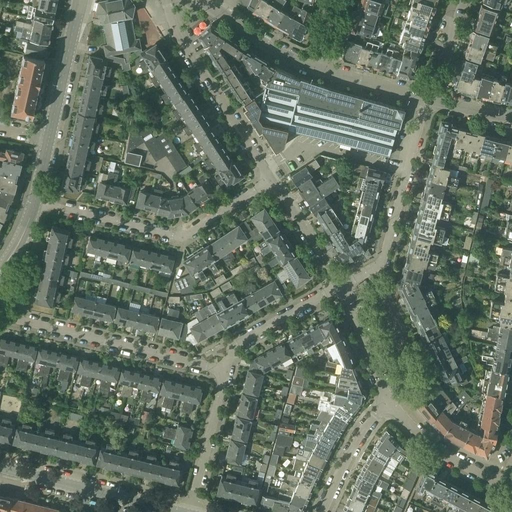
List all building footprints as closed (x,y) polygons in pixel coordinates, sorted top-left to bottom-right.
[(58,0),(31,0),(37,1),(36,7),(55,11),(56,5),(57,5),(58,4),(59,1),(58,0)] [(106,54),(105,59),(107,59),(120,62),(120,63),(120,65),(121,70),(129,68),(128,62),(142,53),(143,52),(140,48),(138,38),(135,39),(130,15),(131,15),(132,11),(133,4),(130,0),(103,0),(99,1),(99,4),(98,4),(97,10),(97,12),(101,17),(104,20),(108,44),(104,45),(106,54)] [(247,7),(253,10),(259,0),(250,0),(247,6),(247,7)] [(259,14),(264,18),(276,0),(259,0),(253,10),(254,11),(254,12),(257,15),(259,14)] [(285,0),(276,0),(264,18),(270,22),(270,23),(273,25),(275,25),(276,25),(284,12),(280,9),(285,0)] [(358,6),(359,6),(378,13),(385,15),(389,4),(383,2),(378,0),(360,0),(360,2),(359,1),(358,6)] [(411,5),(410,10),(431,17),(432,13),(433,13),(436,12),(437,9),(435,6),(417,0),(415,7),(411,5)] [(304,36),(305,33),(304,31),(313,4),(305,2),(301,8),(288,32),(292,35),(293,37),(297,39),(304,36)] [(285,12),(284,12),(276,25),(276,27),(280,29),(282,29),(288,32),(301,8),(294,4),(289,14),(285,12)] [(33,18),(35,19),(52,23),(52,22),(54,21),(55,17),(54,16),(55,11),(36,7),(30,5),(27,17),(33,18)] [(482,5),(478,17),(494,22),(498,11),(482,5)] [(354,12),(352,17),(355,18),(374,25),(378,13),(359,6),(357,11),(356,10),(354,12)] [(412,15),(410,21),(410,22),(427,28),(427,27),(428,27),(431,27),(432,23),(430,21),(431,21),(430,20),(431,17),(410,10),(408,14),(412,15)] [(355,18),(352,17),(350,22),(351,24),(352,25),(351,30),(357,32),(365,34),(376,38),(380,27),(374,25),(355,18)] [(494,22),(478,17),(474,28),(491,33),(494,22)] [(52,23),(35,19),(34,25),(16,21),(15,26),(24,28),(50,33),(51,28),(53,28),(53,25),(52,24),(52,23)] [(427,28),(410,22),(410,21),(406,20),(402,31),(424,39),(425,34),(426,35),(428,34),(429,31),(428,28),(427,28)] [(198,35),(210,53),(219,47),(226,36),(221,32),(210,25),(198,35)] [(24,28),(15,26),(14,30),(22,32),(21,38),(30,40),(48,44),(48,43),(49,42),(50,40),(49,38),(50,33),(24,28)] [(471,37),(469,43),(495,52),(498,44),(487,40),(489,35),(473,30),(469,33),(470,37),(471,37)] [(343,45),(345,48),(342,56),(344,59),(355,62),(361,46),(365,34),(357,32),(357,34),(350,31),(347,41),(347,40),(345,42),(343,45)] [(422,42),(424,39),(402,31),(399,42),(420,50),(420,49),(421,49),(423,48),(424,45),(423,43),(422,42)] [(231,64),(233,63),(239,59),(240,58),(243,54),(246,50),(246,49),(243,47),(239,44),(232,39),(232,40),(226,36),(219,47),(220,48),(221,50),(231,64)] [(26,46),(25,52),(45,57),(45,56),(47,55),(48,51),(47,50),(48,44),(30,40),(21,38),(20,38),(18,44),(26,46)] [(374,40),(373,43),(365,65),(366,65),(365,66),(368,67),(371,68),(371,67),(375,68),(380,53),(376,52),(380,42),(374,40)] [(365,65),(373,43),(367,41),(365,48),(361,46),(355,62),(359,63),(359,64),(361,66),(364,66),(365,65)] [(493,59),(495,52),(469,43),(467,48),(466,48),(463,50),(464,54),(465,55),(480,61),(482,55),(493,59)] [(150,65),(153,70),(166,61),(167,61),(156,44),(143,52),(142,53),(145,58),(140,61),(145,68),(150,65)] [(221,71),(222,70),(231,64),(221,50),(220,48),(219,47),(210,53),(213,57),(212,60),(214,64),(217,64),(221,71)] [(385,71),(386,71),(393,50),(389,49),(387,48),(385,54),(381,53),(380,53),(375,68),(380,69),(379,70),(382,71),(385,72),(385,71)] [(405,48),(401,59),(397,74),(401,75),(401,76),(406,78),(407,76),(410,77),(413,69),(414,69),(417,68),(419,62),(417,60),(416,59),(419,52),(405,48)] [(262,83),(265,85),(274,68),(270,65),(258,57),(257,58),(246,50),(243,54),(240,58),(239,59),(249,74),(254,71),(255,72),(262,76),(260,80),(262,83)] [(399,52),(393,50),(386,71),(386,72),(389,73),(392,74),(392,72),(397,74),(401,59),(397,58),(399,52)] [(32,116),(45,59),(24,54),(11,112),(32,116)] [(107,59),(105,59),(90,55),(86,75),(87,75),(102,78),(103,73),(109,75),(111,66),(105,65),(107,59)] [(459,67),(456,75),(458,76),(455,85),(456,89),(476,95),(482,75),(483,72),(475,70),(478,61),(464,57),(461,67),(459,67)] [(177,77),(166,61),(153,70),(156,74),(151,78),(156,85),(161,82),(164,86),(177,77)] [(233,63),(231,64),(222,70),(224,73),(224,74),(223,76),(225,80),(228,80),(236,93),(235,95),(237,98),(240,99),(240,100),(241,99),(243,102),(255,94),(260,91),(258,87),(253,90),(255,91),(253,92),(246,82),(243,84),(238,77),(242,75),(233,63)] [(260,91),(255,94),(243,102),(243,103),(245,107),(243,109),(259,133),(261,131),(274,152),(283,146),(286,138),(291,139),(294,131),(389,155),(395,132),(398,133),(404,110),(328,88),(301,79),(275,67),(274,68),(265,85),(262,90),(261,90),(260,91)] [(499,100),(505,80),(506,75),(502,74),(500,81),(498,81),(499,79),(493,78),(493,79),(488,97),(493,99),(493,100),(497,101),(499,100)] [(101,84),(102,78),(87,75),(82,94),(98,97),(99,92),(105,93),(107,85),(101,84)] [(482,75),(476,95),(481,96),(481,98),(485,99),(487,97),(488,97),(493,79),(482,75)] [(174,102),(188,94),(177,77),(164,86),(167,91),(162,94),(166,101),(171,98),(174,102)] [(511,82),(505,80),(499,100),(511,101),(511,82)] [(189,93),(188,94),(174,102),(177,107),(172,110),(177,118),(182,114),(185,119),(199,109),(189,93)] [(97,102),(98,97),(82,94),(78,112),(77,111),(77,112),(94,116),(95,111),(101,112),(103,104),(97,102)] [(193,131),(196,135),(209,126),(210,126),(199,109),(185,119),(188,123),(183,127),(188,134),(193,131)] [(93,121),(94,116),(77,112),(73,131),(74,131),(90,135),(91,130),(97,131),(99,122),(93,121)] [(432,152),(434,153),(431,166),(430,166),(429,170),(429,171),(428,177),(457,185),(458,178),(447,175),(449,169),(441,167),(443,158),(446,159),(447,157),(450,158),(451,155),(452,150),(449,149),(451,142),(454,143),(458,128),(450,125),(450,123),(443,121),(440,122),(438,131),(440,132),(437,145),(435,144),(432,152)] [(126,151),(144,141),(156,160),(165,155),(167,156),(177,150),(165,132),(163,133),(156,138),(154,134),(147,123),(129,134),(124,162),(139,165),(142,155),(126,151)] [(207,152),(220,143),(209,126),(196,135),(199,140),(194,143),(199,150),(204,147),(207,152)] [(462,146),(467,147),(471,130),(470,130),(469,129),(467,128),(465,129),(458,127),(458,128),(454,143),(452,150),(451,155),(459,157),(462,146)] [(161,130),(154,134),(156,138),(163,133),(161,130)] [(472,131),(471,130),(467,147),(472,149),(469,160),(476,162),(479,151),(483,134),(477,132),(476,131),(473,130),(472,131)] [(89,140),(90,135),(74,131),(70,150),(86,153),(87,148),(93,150),(95,141),(89,140)] [(484,158),(491,160),(497,137),(483,134),(479,151),(486,152),(484,158)] [(499,156),(505,157),(509,140),(497,137),(491,160),(498,161),(499,156)] [(214,163),(217,168),(231,159),(220,143),(207,152),(210,156),(205,159),(210,167),(214,163)] [(0,158),(3,159),(20,164),(23,152),(7,149),(6,151),(0,150),(0,158)] [(85,158),(86,153),(70,150),(66,168),(65,168),(82,172),(83,167),(88,168),(90,160),(85,158)] [(180,155),(177,150),(167,156),(170,161),(180,155)] [(183,160),(180,155),(170,161),(173,166),(183,160)] [(290,175),(297,185),(309,177),(312,175),(310,171),(319,164),(317,161),(325,156),(320,155),(290,175)] [(232,158),(231,159),(217,168),(220,172),(215,176),(220,183),(225,180),(228,184),(243,175),(232,158)] [(20,164),(3,159),(1,164),(0,164),(0,172),(17,177),(19,170),(21,170),(22,166),(21,165),(20,164)] [(176,171),(186,165),(183,160),(173,166),(176,171)] [(102,173),(100,182),(96,196),(107,199),(114,169),(115,163),(111,162),(108,174),(102,173)] [(385,173),(385,172),(362,165),(359,177),(382,183),(383,178),(385,177),(386,174),(385,173)] [(81,177),(82,172),(65,168),(61,187),(77,191),(79,186),(84,187),(86,178),(81,177)] [(118,170),(114,169),(107,199),(117,201),(120,187),(115,185),(118,170)] [(15,184),(17,177),(0,172),(0,186),(14,190),(14,189),(15,189),(16,189),(17,185),(16,184),(15,184)] [(306,199),(310,205),(314,202),(324,196),(329,193),(340,185),(339,184),(341,183),(341,182),(342,180),(340,177),(336,179),(333,176),(323,182),(321,179),(316,182),(315,181),(313,183),(309,177),(297,185),(301,191),(300,191),(306,199)] [(356,188),(362,189),(378,194),(379,193),(381,192),(381,189),(380,188),(382,183),(359,177),(356,188)] [(425,190),(424,190),(442,195),(444,189),(455,192),(457,185),(428,177),(426,184),(425,185),(424,189),(425,190)] [(206,180),(197,186),(205,199),(215,193),(206,180)] [(121,183),(120,187),(117,201),(126,204),(128,198),(132,199),(135,187),(130,186),(129,189),(125,188),(126,184),(121,183)] [(197,204),(205,199),(197,186),(188,192),(197,204)] [(0,202),(8,206),(10,199),(11,200),(13,199),(14,196),(13,194),(13,193),(0,188),(0,202)] [(147,208),(157,211),(161,197),(162,197),(163,190),(152,188),(151,193),(147,208)] [(378,194),(362,189),(359,200),(376,205),(377,200),(379,199),(380,196),(378,194)] [(137,206),(147,208),(151,193),(140,190),(137,206)] [(421,204),(422,204),(450,211),(452,203),(441,200),(442,195),(424,190),(424,191),(423,192),(422,196),(423,197),(421,204)] [(183,196),(178,197),(181,213),(188,212),(188,211),(197,205),(197,204),(188,192),(183,196)] [(324,196),(314,202),(310,205),(309,205),(310,206),(309,208),(311,211),(313,211),(315,215),(316,215),(330,205),(333,203),(331,200),(333,199),(329,193),(324,196)] [(157,211),(157,212),(168,214),(168,216),(178,214),(181,213),(178,197),(175,197),(168,198),(162,197),(161,197),(157,211)] [(359,200),(356,211),(373,215),(375,214),(376,211),(374,209),(376,205),(359,200)] [(6,212),(8,206),(0,202),(0,217),(3,219),(3,218),(4,218),(6,218),(7,214),(6,213),(6,212)] [(448,219),(450,211),(422,204),(420,209),(418,210),(417,214),(418,216),(435,221),(436,216),(448,219)] [(322,224),(337,215),(330,205),(316,215),(319,219),(318,221),(320,223),(322,223),(322,224)] [(253,238),(252,236),(273,222),(264,208),(251,217),(257,226),(252,230),(245,221),(238,225),(247,238),(246,238),(248,241),(253,238)] [(245,211),(238,215),(242,220),(248,216),(245,211)] [(356,211),(354,222),(370,226),(371,221),(373,221),(374,218),(373,216),(373,215),(356,211)] [(328,233),(341,225),(343,224),(337,215),(322,224),(323,225),(322,226),(324,229),(326,229),(328,233)] [(434,226),(435,221),(418,216),(416,218),(415,220),(417,223),(415,229),(443,236),(445,228),(434,226)] [(279,230),(273,222),(252,236),(253,238),(254,241),(263,235),(266,239),(269,243),(282,234),(279,230)] [(369,231),(370,226),(354,222),(351,232),(354,233),(367,237),(367,236),(369,235),(370,232),(369,231)] [(246,238),(247,238),(238,225),(225,234),(234,247),(236,245),(246,238)] [(367,246),(365,243),(349,239),(353,236),(354,233),(351,232),(345,231),(341,225),(328,233),(340,251),(338,253),(343,261),(348,258),(349,260),(357,255),(356,253),(360,250),(361,251),(367,246)] [(49,241),(48,245),(64,249),(65,244),(70,246),(72,237),(66,236),(67,230),(52,226),(51,231),(48,231),(46,240),(49,241)] [(447,237),(443,236),(415,229),(414,234),(412,235),(411,238),(412,240),(412,241),(429,245),(430,240),(445,244),(447,237)] [(353,236),(349,239),(365,243),(367,246),(368,245),(369,241),(366,240),(367,237),(354,233),(353,236)] [(225,234),(217,239),(231,261),(235,258),(230,249),(234,247),(225,234)] [(284,234),(282,235),(282,234),(269,243),(260,248),(263,253),(272,247),(274,251),(287,242),(289,241),(284,234)] [(86,251),(96,253),(100,238),(89,236),(86,251)] [(96,253),(107,256),(110,241),(100,238),(96,253)] [(217,239),(208,245),(217,257),(221,255),(226,264),(231,261),(217,239)] [(107,256),(117,259),(121,243),(110,241),(107,256)] [(271,265),(280,259),(292,251),(292,250),(294,249),(289,241),(287,242),(274,251),(277,254),(268,260),(271,265)] [(409,253),(436,261),(438,253),(427,250),(429,245),(412,241),(409,243),(409,246),(410,248),(409,253)] [(131,246),(121,243),(117,259),(128,261),(131,246)] [(216,258),(217,257),(208,245),(206,246),(204,244),(201,247),(202,249),(215,270),(218,268),(212,260),(216,257),(216,258)] [(45,259),(44,264),(60,267),(61,261),(67,263),(68,254),(63,253),(64,249),(48,245),(47,250),(44,249),(42,258),(45,259)] [(511,247),(502,246),(501,254),(511,256),(511,247)] [(129,262),(140,264),(143,249),(133,247),(129,262)] [(191,253),(193,255),(201,267),(207,263),(213,271),(215,270),(202,249),(201,247),(191,253)] [(140,264),(150,267),(154,252),(143,249),(140,264)] [(276,273),(279,278),(301,263),(292,251),(280,259),(282,263),(284,267),(276,273)] [(150,267),(160,269),(164,254),(154,252),(150,267)] [(201,267),(193,255),(191,253),(187,256),(188,258),(184,261),(192,273),(195,281),(201,278),(202,279),(206,276),(201,267)] [(434,268),(436,261),(409,253),(408,253),(406,259),(404,260),(403,263),(404,265),(422,270),(423,265),(434,268)] [(174,257),(164,254),(160,269),(171,272),(174,257)] [(511,256),(501,254),(499,261),(505,263),(504,268),(510,269),(511,269),(511,256)] [(279,278),(279,279),(282,282),(284,281),(291,277),(297,286),(310,277),(301,263),(279,278)] [(44,264),(43,268),(40,268),(39,272),(38,277),(41,278),(39,282),(56,286),(57,282),(62,283),(64,275),(68,276),(69,270),(63,269),(62,274),(58,273),(60,267),(44,264)] [(403,295),(403,296),(419,289),(417,284),(419,283),(423,270),(422,270),(404,265),(404,266),(405,266),(404,266),(402,268),(401,271),(403,273),(399,287),(400,289),(399,291),(401,294),(403,295)] [(511,269),(510,269),(509,275),(497,272),(496,280),(511,283),(511,269)] [(195,281),(192,273),(185,276),(189,286),(193,285),(196,284),(195,281)] [(185,276),(179,278),(183,289),(189,286),(185,276)] [(178,291),(180,290),(183,289),(179,278),(175,280),(174,282),(178,291)] [(279,279),(274,282),(280,293),(287,289),(284,281),(282,282),(279,279)] [(506,290),(505,296),(511,297),(511,283),(496,280),(494,288),(506,290)] [(250,281),(246,284),(259,307),(270,300),(263,287),(256,291),(250,281)] [(281,294),(280,293),(274,282),(274,281),(263,287),(270,300),(281,294)] [(55,290),(56,286),(39,282),(38,287),(36,286),(33,296),(36,296),(35,301),(51,305),(53,299),(58,300),(60,291),(55,290)] [(250,312),(259,307),(246,284),(241,287),(246,296),(242,298),(250,312)] [(422,294),(419,289),(403,296),(404,297),(403,298),(404,301),(406,302),(409,308),(434,296),(431,289),(422,294)] [(238,301),(233,291),(216,301),(221,310),(218,312),(217,312),(225,326),(230,324),(231,325),(246,316),(245,315),(250,312),(242,298),(242,299),(238,301)] [(85,298),(81,313),(92,316),(95,301),(96,297),(86,294),(85,298)] [(81,313),(85,298),(75,295),(71,311),(81,313)] [(92,316),(102,318),(106,303),(105,303),(106,298),(97,296),(96,301),(95,301),(92,316)] [(434,296),(409,308),(411,312),(410,314),(412,318),(414,318),(415,319),(430,311),(428,306),(437,301),(434,296)] [(511,297),(505,296),(504,301),(492,299),(490,307),(511,311),(511,297)] [(116,306),(106,303),(102,318),(112,321),(116,306)] [(208,305),(203,308),(216,331),(224,326),(224,327),(225,326),(217,312),(213,314),(208,305)] [(125,324),(129,309),(118,306),(114,321),(125,324)] [(511,311),(490,307),(489,315),(501,317),(500,322),(511,324),(511,311)] [(158,332),(167,335),(174,309),(169,308),(166,318),(162,317),(158,332)] [(207,336),(216,331),(203,308),(198,311),(203,320),(199,322),(207,336)] [(442,319),(439,316),(437,308),(431,311),(430,311),(415,319),(415,320),(414,321),(416,324),(418,325),(420,330),(442,319)] [(125,324),(135,327),(139,312),(129,309),(125,324)] [(179,311),(174,309),(167,335),(177,337),(181,322),(177,321),(179,311)] [(149,314),(139,312),(135,327),(145,329),(149,314)] [(156,332),(160,317),(149,314),(145,329),(156,332)] [(332,316),(318,324),(329,344),(342,337),(332,316)] [(448,324),(445,318),(442,319),(420,330),(423,335),(422,337),(423,340),(425,340),(425,341),(441,333),(439,328),(448,324)] [(181,322),(177,337),(177,338),(186,340),(192,341),(197,339),(190,327),(189,324),(182,322),(181,322)] [(198,341),(207,336),(199,322),(190,327),(197,339),(198,341)] [(488,327),(487,331),(511,336),(511,324),(500,322),(499,327),(493,325),(492,328),(488,327)] [(320,345),(322,348),(329,344),(318,324),(314,327),(312,326),(309,327),(309,329),(308,330),(316,343),(322,340),(324,343),(320,345)] [(311,346),(316,343),(308,330),(307,330),(305,329),(302,331),(302,333),(298,335),(306,349),(309,355),(314,352),(311,346)] [(511,336),(487,331),(482,330),(482,334),(491,335),(490,338),(497,340),(496,345),(511,347),(511,336)] [(445,341),(442,334),(426,342),(424,344),(426,348),(429,348),(431,352),(447,344),(454,341),(452,337),(445,341)] [(296,355),(306,349),(298,335),(294,338),(292,337),(289,338),(289,340),(288,341),(296,355)] [(342,337),(329,344),(322,348),(329,361),(354,366),(353,363),(356,362),(352,353),(350,354),(349,353),(345,342),(346,341),(345,337),(343,337),(342,337)] [(9,355),(14,356),(18,342),(8,340),(1,365),(2,365),(6,366),(9,355)] [(297,356),(296,355),(288,341),(284,343),(275,348),(282,361),(291,356),(293,359),(297,356)] [(27,345),(18,342),(14,356),(19,357),(16,368),(21,370),(27,345)] [(462,349),(460,345),(450,350),(447,344),(431,352),(431,353),(430,355),(431,359),(434,359),(436,362),(452,354),(462,349)] [(34,361),(37,347),(27,345),(21,370),(26,371),(28,359),(34,361)] [(511,347),(496,345),(495,349),(488,348),(488,350),(483,350),(482,354),(510,359),(511,355),(511,354),(511,347)] [(43,375),(49,350),(39,348),(36,361),(41,363),(38,374),(43,375)] [(274,366),(282,361),(275,348),(266,353),(274,366)] [(50,365),(55,366),(59,353),(49,350),(43,375),(40,388),(45,389),(47,376),(50,365)] [(62,380),(69,355),(59,353),(55,366),(60,368),(58,379),(62,380)] [(265,371),(274,366),(266,353),(257,358),(265,371)] [(439,369),(441,373),(457,364),(457,365),(463,362),(470,359),(469,354),(455,361),(452,354),(436,362),(436,363),(435,365),(436,369),(439,369)] [(510,359),(482,354),(482,358),(486,359),(486,361),(492,363),(491,368),(508,371),(508,370),(510,369),(511,364),(510,362),(510,359)] [(78,357),(69,355),(62,380),(59,391),(64,392),(65,389),(66,389),(68,381),(67,381),(70,370),(75,371),(78,357)] [(84,385),(91,361),(80,358),(77,372),(83,373),(80,384),(84,385)] [(264,371),(265,371),(257,358),(255,359),(251,361),(249,370),(264,374),(264,371)] [(92,376),(97,377),(100,363),(91,361),(84,385),(84,388),(88,389),(89,387),(92,376)] [(340,374),(359,378),(357,373),(358,369),(357,366),(354,366),(329,361),(327,361),(326,366),(338,368),(339,367),(341,367),(340,374)] [(457,365),(457,364),(441,373),(440,376),(442,380),(445,380),(447,379),(450,380),(452,383),(456,384),(459,382),(461,384),(463,385),(468,383),(464,375),(462,375),(461,373),(467,370),(463,362),(457,365)] [(98,392),(103,393),(110,365),(100,363),(97,377),(102,378),(98,392)] [(116,382),(120,368),(110,365),(103,393),(102,395),(107,396),(111,380),(116,382)] [(297,366),(295,376),(303,378),(305,368),(298,366),(297,366)] [(121,395),(126,396),(132,371),(122,368),(118,382),(124,384),(121,395)] [(486,369),(484,379),(506,383),(507,383),(508,379),(507,379),(508,371),(491,368),(491,370),(486,369)] [(249,370),(246,381),(261,385),(264,374),(249,370)] [(133,386),(138,387),(142,373),(132,371),(126,396),(131,397),(133,386)] [(152,376),(142,373),(138,387),(143,389),(140,400),(145,401),(152,376)] [(340,374),(338,374),(336,384),(337,384),(363,390),(361,385),(362,382),(361,378),(359,378),(340,374)] [(158,392),(161,378),(152,376),(145,401),(150,402),(153,391),(158,392)] [(301,378),(294,376),(292,384),(299,385),(301,378)] [(162,406),(166,407),(173,381),(163,379),(159,394),(165,395),(162,406)] [(506,387),(507,383),(506,383),(484,379),(482,390),(486,391),(504,395),(505,387),(506,387)] [(174,397),(179,399),(183,384),(173,381),(166,407),(171,409),(174,397)] [(258,395),(261,385),(246,381),(243,391),(258,395)] [(181,411),(186,412),(192,386),(183,384),(179,399),(184,400),(181,411)] [(365,390),(363,390),(337,384),(335,393),(353,397),(353,398),(361,404),(363,402),(365,390)] [(423,397),(420,399),(419,402),(417,404),(420,407),(419,408),(425,414),(430,419),(452,400),(438,385),(425,397),(423,397)] [(203,389),(192,386),(186,412),(191,413),(193,402),(199,404),(203,389)] [(430,419),(440,431),(444,433),(451,419),(447,414),(450,411),(455,405),(460,408),(471,395),(464,389),(452,400),(430,419)] [(483,398),(482,404),(501,408),(504,395),(486,391),(484,399),(483,398)] [(293,404),(296,394),(290,392),(287,402),(293,404)] [(243,393),(240,403),(255,407),(258,397),(243,393)] [(355,412),(361,404),(353,398),(353,397),(335,393),(333,393),(331,401),(342,404),(355,412)] [(354,414),(355,412),(342,404),(331,401),(328,411),(329,412),(334,413),(348,421),(354,414)] [(255,407),(240,403),(237,414),(252,418),(255,407)] [(498,421),(501,408),(482,404),(479,417),(481,417),(480,423),(484,426),(486,426),(488,419),(498,421)] [(109,409),(100,407),(98,414),(107,416),(109,409)] [(348,421),(334,413),(329,412),(328,411),(322,410),(316,419),(319,419),(322,420),(328,422),(342,430),(348,421)] [(234,426),(249,430),(252,420),(237,416),(234,426)] [(0,422),(0,440),(5,442),(5,440),(11,442),(15,427),(10,425),(11,420),(2,417),(1,423),(0,422)] [(451,419),(444,433),(462,443),(469,429),(464,426),(465,423),(460,420),(458,423),(451,419)] [(483,432),(481,434),(481,435),(473,449),(488,457),(494,440),(498,421),(488,419),(486,426),(484,426),(483,432)] [(323,433),(337,439),(342,430),(328,422),(322,420),(319,425),(311,423),(310,428),(316,430),(317,430),(323,433)] [(27,448),(28,446),(33,448),(37,432),(30,430),(32,425),(23,423),(22,428),(17,427),(13,442),(19,444),(18,446),(27,448)] [(278,434),(288,436),(289,432),(294,432),(295,426),(281,423),(278,434)] [(165,427),(164,432),(190,439),(193,428),(178,424),(177,430),(165,427)] [(231,437),(246,441),(249,430),(234,426),(231,437)] [(469,429),(462,443),(473,449),(481,435),(474,432),(476,429),(471,426),(469,429)] [(44,434),(37,432),(33,448),(39,449),(38,451),(48,453),(48,451),(54,453),(58,437),(53,436),(54,430),(46,428),(44,434)] [(318,441),(332,449),(337,439),(323,433),(317,430),(316,430),(314,434),(307,433),(306,439),(307,439),(318,441)] [(393,448),(397,451),(401,453),(405,455),(409,458),(411,454),(400,447),(392,437),(392,435),(392,432),(389,430),(386,430),(380,438),(393,448)] [(188,448),(190,439),(164,432),(163,437),(174,439),(173,445),(188,448)] [(69,456),(74,458),(78,442),(71,441),(73,435),(64,433),(62,438),(58,437),(54,453),(59,454),(59,456),(68,458),(69,456)] [(278,434),(275,443),(282,445),(285,445),(288,436),(278,434)] [(85,444),(78,442),(74,458),(79,459),(79,461),(88,463),(89,461),(95,463),(99,448),(93,446),(95,441),(86,438),(85,444)] [(380,438),(375,445),(389,455),(398,461),(400,462),(405,455),(401,453),(397,451),(393,448),(380,438)] [(231,439),(228,449),(243,453),(246,443),(231,439)] [(304,449),(327,458),(332,449),(318,441),(307,439),(304,449)] [(279,455),(282,445),(275,443),(272,454),(278,455),(279,455)] [(100,448),(97,463),(102,465),(102,466),(111,469),(112,467),(117,469),(121,453),(114,451),(116,446),(107,444),(106,449),(100,448)] [(398,461),(389,455),(375,445),(374,446),(369,455),(383,464),(393,469),(393,470),(398,461)] [(128,455),(121,453),(117,469),(123,470),(122,472),(132,474),(132,472),(138,474),(141,458),(137,457),(138,452),(130,449),(128,455)] [(241,464),(243,453),(228,449),(225,460),(241,464)] [(303,460),(308,461),(323,467),(324,464),(327,458),(304,449),(303,454),(298,453),(297,458),(303,460)] [(152,479),(152,477),(157,479),(161,463),(155,462),(156,456),(148,454),(146,459),(141,458),(138,474),(143,475),(142,477),(152,479)] [(276,465),(281,466),(281,464),(277,463),(278,455),(272,454),(269,464),(276,466),(276,465)] [(383,464),(369,455),(364,465),(378,473),(388,479),(393,469),(383,464)] [(303,471),(318,478),(323,467),(308,461),(303,460),(297,458),(295,465),(293,464),(292,469),(296,469),(298,470),(303,471)] [(161,463),(157,479),(163,480),(163,482),(172,484),(173,482),(179,484),(182,469),(177,467),(179,462),(169,459),(168,465),(161,463)] [(413,470),(418,474),(421,466),(416,463),(412,470),(413,470)] [(273,476),(276,466),(269,464),(267,474),(273,476)] [(243,468),(234,465),(232,472),(241,474),(243,468)] [(363,466),(359,475),(373,483),(378,485),(386,489),(388,483),(376,477),(378,473),(364,465),(363,466)] [(299,481),(313,488),(318,478),(303,471),(298,470),(296,469),(295,476),(288,474),(286,478),(291,479),(294,480),(299,481)] [(428,492),(437,475),(425,469),(421,477),(417,486),(421,488),(428,492)] [(408,478),(414,482),(418,474),(413,470),(408,478)] [(231,500),(232,497),(236,499),(241,483),(234,481),(235,475),(227,473),(225,479),(221,478),(217,494),(222,495),(221,498),(231,500)] [(354,485),(362,488),(377,495),(377,496),(380,497),(382,493),(379,491),(379,492),(376,490),(378,485),(373,483),(359,475),(356,482),(354,485)] [(445,488),(448,482),(437,476),(437,475),(428,492),(433,494),(429,501),(436,505),(445,488)] [(403,487),(410,491),(414,482),(408,478),(403,487)] [(247,484),(241,483),(236,499),(241,500),(241,503),(251,505),(252,502),(257,504),(261,488),(256,486),(258,481),(249,479),(247,484)] [(294,492),(309,498),(313,488),(299,481),(294,480),(291,479),(289,484),(283,481),(280,488),(294,492)] [(451,505),(460,488),(448,482),(445,488),(436,505),(442,508),(446,502),(451,505)] [(353,488),(350,495),(365,502),(370,504),(375,506),(380,497),(377,496),(377,495),(362,488),(354,485),(353,488)] [(454,511),(456,511),(461,511),(471,494),(460,488),(451,505),(456,507),(454,511)] [(291,502),(304,507),(309,498),(294,492),(291,497),(279,493),(278,498),(291,502)] [(0,511),(2,511),(9,511),(13,498),(8,497),(2,495),(0,494),(0,511)] [(271,507),(271,508),(287,511),(290,511),(302,511),(304,507),(291,502),(278,498),(261,494),(258,504),(271,507)] [(482,511),(487,502),(471,494),(461,511),(482,511)] [(370,504),(365,502),(350,495),(345,505),(360,511),(361,511),(373,511),(375,506),(370,504)] [(400,496),(396,505),(402,508),(406,499),(400,496)] [(21,511),(25,501),(13,498),(9,511),(21,511)] [(33,511),(36,504),(25,501),(21,511),(33,511)] [(493,511),(496,507),(487,502),(482,511),(493,511)]
